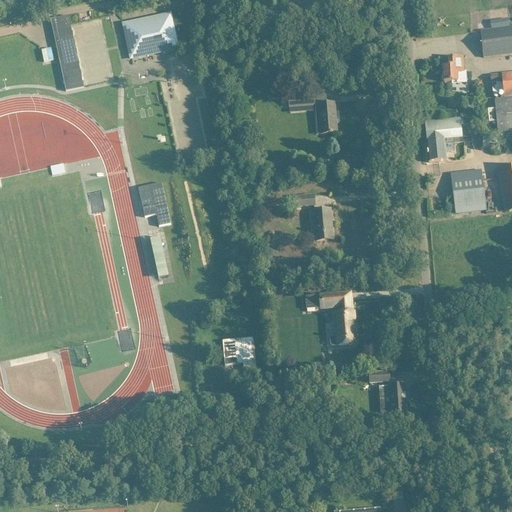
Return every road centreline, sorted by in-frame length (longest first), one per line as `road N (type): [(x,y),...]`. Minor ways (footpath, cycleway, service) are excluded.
road 1 (unclassified): [(446,511),(403,0)]
road 2 (track): [(0,461),(439,426)]
